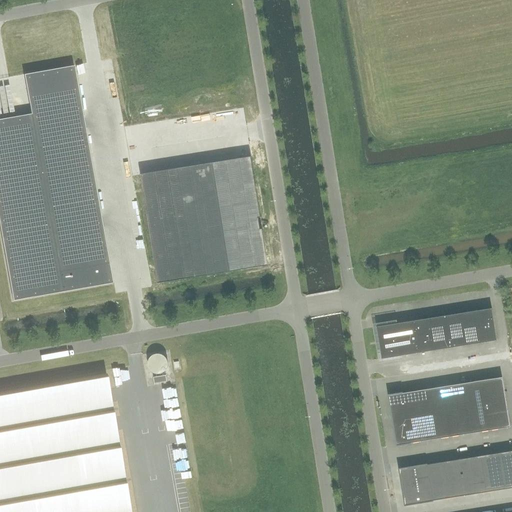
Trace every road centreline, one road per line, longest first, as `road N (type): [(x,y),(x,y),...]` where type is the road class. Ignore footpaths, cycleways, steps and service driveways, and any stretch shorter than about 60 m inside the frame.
road 1 (unclassified): [(248,0),(298,307)]
road 2 (unclassified): [(298,307),(0,361)]
road 3 (unclassified): [(304,0),(351,298)]
road 4 (unclassified): [(351,298),(386,511)]
road 5 (unclassified): [(298,307),(329,511)]
road 6 (unknown): [(128,338),(161,511)]
road 7 (unclassified): [(511,271),(351,298)]
